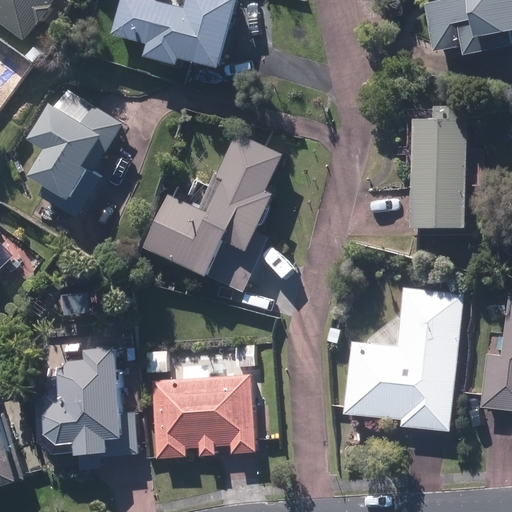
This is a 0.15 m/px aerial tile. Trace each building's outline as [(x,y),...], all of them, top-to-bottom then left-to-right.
[(0,0),(0,15),(30,38),(41,23),(43,25),(58,5),(56,4),(58,0),(0,0)] [(179,52),(178,57),(227,69),(243,0),(242,0),(189,0),(187,10),(148,0),(124,0),(116,36),(179,52)] [(511,0),(442,0),(443,2),(429,5),(439,53),(469,48),(471,56),(511,47),(511,0)] [(32,37),(21,51),(35,62),(46,48),(32,37)] [(89,123),(58,104),(36,138),(54,149),(38,176),(52,184),(45,195),(83,219),(108,177),(99,172),(128,125),(99,106),(89,123)] [(417,118),(417,227),(472,227),(471,106),(439,106),(439,118),(417,118)] [(149,249),(248,290),(267,246),(261,244),(282,194),(232,173),(215,213),(172,195),(149,249)] [(0,278),(3,276),(0,273),(18,255),(0,236),(0,278)] [(283,245),(268,257),(289,282),(303,270),(283,245)] [(405,426),(455,431),(469,293),(410,287),(403,345),(358,340),(351,413),(406,419),(405,426)] [(511,299),(506,356),(490,354),(485,407),(511,410),(511,299)] [(332,342),(341,343),(344,330),(335,328),(332,342)] [(239,368),(258,367),(256,344),(238,346),(239,368)] [(140,360),(138,347),(129,348),(130,361),(140,360)] [(82,442),(86,470),(105,468),(104,458),(142,453),(136,411),(128,413),(120,348),(89,351),(90,359),(74,361),(65,373),(68,403),(61,403),(52,415),(54,433),(68,443),(82,442)] [(149,373),(170,372),(170,351),(148,352),(149,373)] [(157,381),(162,460),(192,458),(192,449),(206,448),(206,457),(222,456),(221,447),(238,446),(238,453),(262,452),(257,375),(157,381)] [(0,488),(27,480),(0,395),(0,488)]
